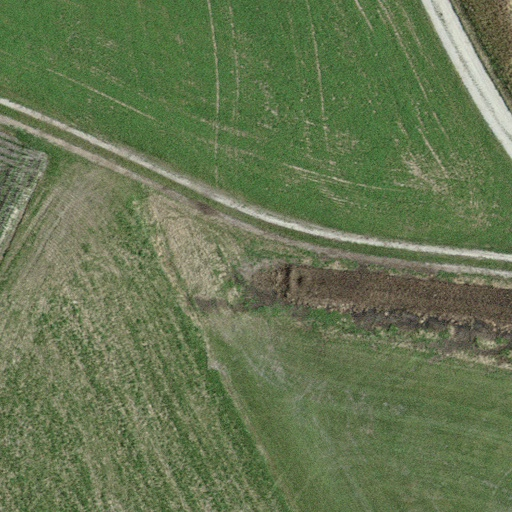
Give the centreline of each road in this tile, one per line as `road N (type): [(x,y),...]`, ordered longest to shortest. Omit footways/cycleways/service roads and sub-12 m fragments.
road 1 (track): [(511,266),(318,243),(0,108)]
road 2 (track): [(511,137),(433,0)]
